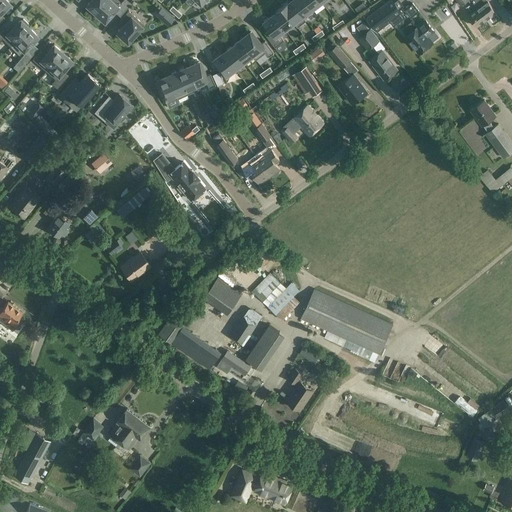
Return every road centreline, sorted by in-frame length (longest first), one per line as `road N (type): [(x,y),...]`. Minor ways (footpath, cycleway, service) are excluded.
road 1 (unclassified): [(433,511),(243,425),(114,326)]
road 2 (residential): [(257,218),(511,29)]
road 3 (residential): [(257,218),(221,172),(179,141),(121,67)]
road 4 (unclassified): [(0,463),(60,284)]
road 5 (residential): [(114,326),(257,218)]
road 6 (residential): [(246,5),(121,67)]
